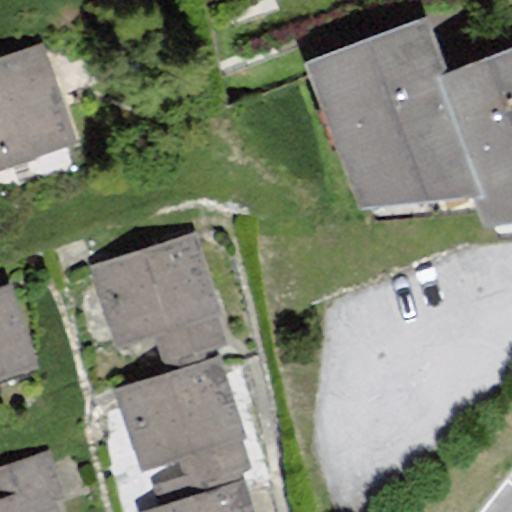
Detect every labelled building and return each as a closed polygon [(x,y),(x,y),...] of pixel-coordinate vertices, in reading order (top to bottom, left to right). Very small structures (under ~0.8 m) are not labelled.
[(450,16),(325,65),(392,204),(509,196),(511,196),(511,165),(471,78),(478,65),(450,16)] [(0,179),(97,145),(49,47),(0,64),(0,179)] [(511,63),(471,78),(511,165),(511,196),(509,196),(511,201),(511,63)] [(201,238),(99,271),(131,353),(166,342),(177,369),(237,348),(227,324),(236,321),(201,238)] [(0,394),(61,370),(30,287),(0,297),(0,394)] [(124,391),(162,511),(175,511),(251,488),(262,477),(222,369),(124,391)] [(0,511),(72,511),(56,461),(0,479),(0,511)] [(175,511),(258,511),(251,488),(175,511)]
